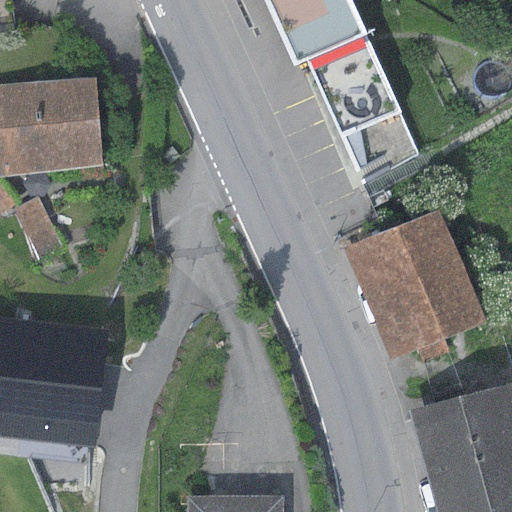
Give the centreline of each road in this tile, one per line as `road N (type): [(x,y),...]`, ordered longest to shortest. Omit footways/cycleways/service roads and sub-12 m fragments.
road 1 (tertiary): [(173,0),(344,392),(371,511)]
road 2 (track): [(120,0),(136,95),(129,195),(112,257),(87,287),(58,295),(27,290),(0,267)]
